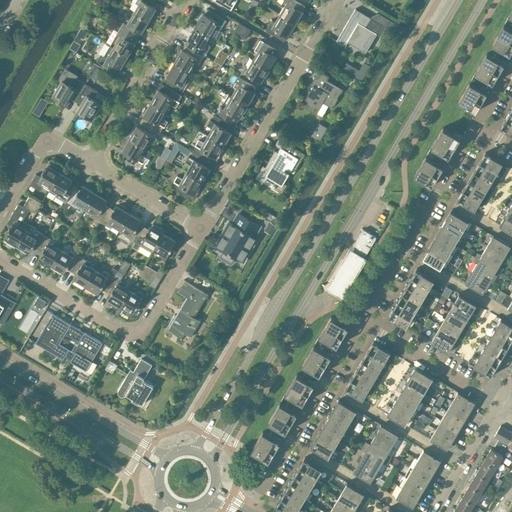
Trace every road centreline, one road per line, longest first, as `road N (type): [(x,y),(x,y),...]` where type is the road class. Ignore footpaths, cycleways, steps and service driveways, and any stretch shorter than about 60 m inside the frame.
road 1 (tertiary): [(210,461),(483,0)]
road 2 (tertiary): [(459,0),(194,451)]
road 3 (unclassified): [(0,260),(137,338),(202,231)]
road 4 (residential): [(202,231),(338,0)]
road 5 (residential): [(361,321),(479,124)]
road 6 (residential): [(246,511),(361,321)]
road 7 (tertiary): [(168,457),(0,358)]
road 8 (residential): [(90,165),(188,0)]
road 9 (tertiary): [(0,376),(159,471)]
road 10 (residential): [(497,402),(361,321)]
road 11 (residential): [(0,219),(47,140),(90,165)]
road 12 (residential): [(90,165),(202,231)]
road 13 (residential): [(433,511),(497,402)]
